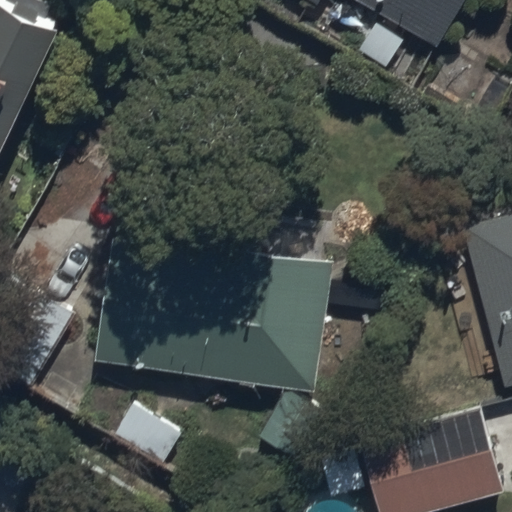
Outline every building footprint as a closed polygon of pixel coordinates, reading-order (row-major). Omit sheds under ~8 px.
[(61,9),(41,0),(0,0),(0,142),(2,143),(61,9)] [(461,0),(374,0),(440,37),(461,0)] [(511,371),(511,202),(469,213),(510,373),(511,371)] [(115,229),(99,349),(317,379),(335,249),(216,233),(214,243),(115,229)] [(262,423),(300,447),(328,402),(290,379),(262,423)] [(375,478),(385,511),(399,511),(508,479),(482,394),(318,444),(332,491),(375,478)]
